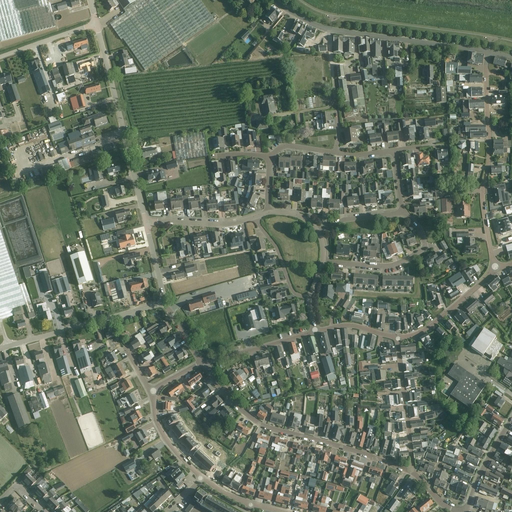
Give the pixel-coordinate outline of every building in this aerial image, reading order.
[(0,0),(0,40),(0,42),(56,27),(50,3),(47,4),(45,0),(0,0)] [(112,0),(106,5),(110,11),(120,4),(124,11),(126,13),(122,16),(110,24),(108,25),(110,28),(112,27),(121,40),(123,39),(145,70),(215,21),(200,0),(112,0)] [(58,12),(67,9),(66,3),(52,7),(53,13),(58,12)] [(277,18),(278,19),(282,13),(273,6),(269,11),(270,12),(265,17),(272,23),(277,18)] [(297,20),(291,31),(301,37),(307,26),(297,20)] [(314,36),(316,30),(306,27),(304,33),(298,45),(303,48),(307,41),(305,40),(307,37),(309,38),(310,39),(312,40),(314,39),(314,37),(314,36)] [(241,36),(245,40),(252,33),(249,30),(241,36)] [(279,32),(275,38),(280,41),(284,34),(279,32)] [(343,38),(334,37),(333,53),(343,54),(343,38)] [(345,38),(344,54),(353,55),(354,39),(345,38)] [(63,46),(65,52),(74,49),(81,47),(82,50),(87,49),(87,46),(88,45),(86,39),(63,46)] [(369,39),(358,40),(359,54),(370,53),(369,39)] [(381,41),(371,40),(371,58),(379,59),(379,56),(381,54),(381,41)] [(394,58),(394,62),(400,62),(399,43),(387,43),(388,58),(394,58)] [(48,68),(53,66),(47,50),(42,52),(48,68)] [(119,57),(122,68),(129,66),(126,56),(128,55),(127,51),(120,53),(121,57),(119,57)] [(475,64),(483,65),(484,55),(469,53),(467,64),(474,65),(475,64)] [(504,67),(506,60),(495,57),(493,64),(504,67)] [(37,59),(30,62),(32,67),(33,67),(35,71),(32,72),(41,96),(50,93),(42,69),(40,69),(39,65),(39,64),(37,59)] [(458,75),(465,75),(471,75),(471,68),(458,68),(458,64),(449,64),(449,59),(448,59),(446,59),(446,64),(445,75),(458,75)] [(80,71),(94,67),(92,61),(78,65),(80,71)] [(62,66),(67,85),(75,83),(73,75),(75,74),(72,63),(62,66)] [(341,98),(343,111),(350,110),(349,102),(349,97),(348,90),(347,90),(346,80),(345,78),(344,78),(343,66),(337,67),(339,81),(338,82),(341,98)] [(62,83),(57,69),(51,71),(56,85),(62,83)] [(360,71),(362,83),(368,82),(367,78),(372,77),(371,70),(366,70),(367,73),(366,70),(360,71)] [(0,85),(8,83),(9,87),(12,86),(11,82),(9,74),(0,76),(0,85)] [(470,83),(470,84),(482,84),(482,76),(470,75),(470,76),(465,76),(465,83),(470,83)] [(6,88),(12,104),(20,101),(15,85),(12,86),(9,87),(6,88)] [(86,95),(100,91),(98,85),(84,88),(86,95)] [(354,101),(355,108),(365,107),(362,87),(351,88),(353,101),(354,101)] [(446,103),(446,88),(435,89),(436,104),(446,103)] [(68,92),(71,104),(83,101),(80,89),(68,92)] [(466,98),(471,98),(483,97),(482,89),(471,89),(471,94),(466,94),(466,98)] [(493,98),(493,105),(504,105),(504,98),(504,97),(507,97),(507,92),(499,92),(499,96),(501,96),(501,98),(493,98)] [(261,99),(265,117),(267,116),(266,114),(276,112),(272,96),(261,99)] [(483,112),(483,109),(484,109),(484,105),(463,106),(463,114),(470,114),(469,110),(478,110),(478,112),(483,112)] [(343,111),(345,119),(354,117),(354,115),(358,114),(357,109),(343,111)] [(321,121),(331,119),(330,114),(320,115),(320,112),(314,112),(314,116),(317,116),(318,118),(320,118),(321,121)] [(94,122),(96,127),(107,123),(104,116),(101,118),(99,114),(87,119),(89,124),(94,122)] [(319,127),(317,127),(318,130),(327,129),(327,126),(331,125),(331,119),(321,121),(318,121),(319,127)] [(435,119),(424,120),(425,128),(436,126),(435,119)] [(48,125),(51,131),(63,127),(61,121),(48,125)] [(257,130),(257,131),(268,129),(267,121),(256,122),(256,127),(255,127),(255,130),(257,130)] [(91,144),(95,143),(91,133),(89,126),(78,130),(79,131),(68,135),(69,138),(66,139),(67,141),(58,144),(61,155),(70,152),(76,150),(76,151),(92,146),(91,144)] [(345,132),(345,138),(356,137),(355,130),(360,130),(359,126),(351,127),(352,131),(345,132)] [(409,126),(409,130),(404,130),(406,142),(414,141),(414,137),(414,133),(416,133),(415,126),(409,126)] [(486,132),(485,126),(466,127),(466,128),(462,128),(462,133),(466,132),(466,138),(470,137),(470,133),(486,132)] [(420,134),(421,141),(429,140),(428,129),(419,130),(419,134),(420,134)] [(7,138),(10,137),(8,130),(5,131),(5,130),(0,131),(0,141),(8,139),(7,138)] [(369,136),(370,145),(372,145),(372,146),(376,146),(375,144),(376,144),(375,136),(374,130),(367,131),(367,137),(369,136)] [(383,130),(379,130),(380,135),(375,136),(376,144),(377,144),(377,146),(381,145),(381,144),(382,144),(381,136),(384,136),(384,134),(383,133),(383,130)] [(232,138),(233,147),(240,147),(239,140),(242,140),(241,131),(237,132),(237,137),(235,137),(235,135),(234,134),(231,134),(230,135),(230,138),(232,138)] [(173,137),(177,161),(208,156),(205,132),(173,137)] [(252,137),(246,138),(247,148),(254,147),(253,140),(256,140),(255,133),(251,133),(252,137)] [(353,144),(354,147),(362,146),(362,142),(357,143),(356,137),(345,138),(346,144),(353,144)] [(225,149),(223,139),(213,140),(214,150),(225,149)] [(143,159),(158,155),(157,148),(142,152),(143,159)] [(45,177),(103,157),(101,149),(95,151),(96,152),(69,162),(67,158),(57,162),(58,164),(52,166),(52,165),(41,169),(40,170),(41,176),(44,175),(45,177)] [(445,159),(445,162),(448,161),(447,150),(437,152),(438,160),(445,159)] [(416,155),(418,167),(430,165),(429,158),(424,158),(423,157),(422,154),(416,155)] [(411,166),(411,165),(410,155),(401,157),(403,166),(408,166),(409,170),(411,170),(411,178),(416,178),(415,169),(414,166),(411,166)] [(310,168),(317,168),(317,158),(310,158),(310,161),(306,161),(306,167),(310,167),(310,168)] [(319,170),(323,171),(323,170),(329,170),(330,158),(323,158),(323,163),(320,163),(319,170)] [(333,171),(335,172),(335,173),(340,173),(341,164),(335,164),(336,159),(330,158),(329,168),(333,168),(333,171)] [(376,169),(377,174),(382,174),(382,170),(387,169),(386,161),(378,161),(379,168),(376,169)] [(167,170),(177,167),(176,162),(166,164),(167,170)] [(242,171),(249,172),(250,169),(259,169),(260,162),(248,162),(248,166),(243,165),(242,171)] [(360,168),(361,176),(366,175),(366,170),(374,169),(373,162),(364,163),(365,168),(360,168)] [(235,174),(235,177),(239,177),(238,171),(235,171),(234,163),(227,163),(228,175),(235,174)] [(497,167),(491,167),(491,174),(511,173),(511,167),(507,167),(507,166),(503,167),(503,163),(497,163),(497,167)] [(214,165),(216,178),(220,178),(220,174),(222,173),(221,164),(214,165)] [(99,165),(91,167),(93,175),(95,182),(103,180),(99,165)] [(106,168),(108,176),(113,175),(112,173),(120,171),(118,165),(110,167),(106,168)] [(157,179),(158,182),(166,180),(164,171),(160,173),(159,171),(147,174),(149,181),(157,179)] [(252,182),(261,182),(262,177),(256,176),(256,173),(249,173),(249,176),(253,176),(252,182)] [(407,184),(408,191),(418,189),(417,185),(420,185),(420,179),(411,180),(411,183),(407,184)] [(261,182),(252,182),(249,182),(248,190),(255,192),(256,188),(261,188),(261,182)] [(288,201),(288,190),(292,191),(293,183),(286,183),(286,191),(278,191),(278,199),(284,199),(284,201),(288,201)] [(500,190),(494,191),(496,204),(507,202),(506,196),(504,196),(503,190),(505,190),(505,185),(499,186),(500,190)] [(124,187),(115,189),(117,197),(125,195),(124,187)] [(301,188),(294,187),(294,195),(297,195),(297,203),(305,203),(305,200),(308,200),(309,192),(301,192),(301,188)] [(408,191),(409,197),(414,197),(414,200),(422,199),(421,193),(418,194),(418,189),(408,191)] [(248,199),(257,203),(259,197),(254,196),(255,192),(248,190),(247,193),(250,194),(248,199)] [(378,191),(379,199),(382,199),(383,205),(393,204),(392,194),(384,195),(383,191),(378,191)] [(230,202),(231,212),(236,211),(236,205),(238,204),(237,192),(234,192),(235,202),(230,202)] [(172,207),(172,211),(178,210),(176,201),(171,201),(170,196),(167,196),(168,207),(172,207)] [(182,197),(176,197),(178,210),(183,209),(183,204),(186,204),(185,196),(182,196),(182,197)] [(190,211),(195,210),(194,201),(194,198),(188,198),(188,196),(185,196),(186,204),(189,203),(190,211)] [(194,201),(195,210),(201,210),(200,205),(203,205),(204,205),(203,199),(203,196),(199,196),(200,200),(194,201)] [(155,203),(156,211),(163,210),(163,205),(168,204),(167,197),(161,198),(162,202),(155,203)] [(212,202),(213,211),(218,211),(218,205),(221,204),(220,198),(220,197),(216,197),(216,201),(212,202)] [(224,207),(225,213),(231,212),(230,202),(229,199),(224,200),(223,198),(220,198),(221,204),(221,207),(224,207)] [(419,213),(426,213),(425,208),(429,207),(429,208),(434,207),(433,198),(422,199),(422,201),(420,201),(420,205),(413,206),(413,207),(414,207),(415,213),(419,213)] [(207,206),(208,212),(213,211),(212,202),(207,202),(207,199),(203,199),(204,205),(203,205),(204,206),(207,206)] [(245,208),(249,209),(250,206),(255,208),(257,203),(248,199),(247,202),(244,201),(242,206),(245,208)] [(442,212),(442,213),(451,213),(450,199),(438,200),(438,213),(442,212)] [(469,212),(468,212),(468,208),(465,208),(465,203),(461,203),(461,208),(457,208),(458,217),(461,217),(461,218),(470,217),(469,212)] [(116,214),(118,224),(124,222),(123,219),(131,217),(129,210),(121,212),(121,213),(116,214)] [(103,231),(116,228),(113,218),(101,221),(103,231)] [(501,230),(502,234),(504,234),(504,235),(507,234),(507,233),(511,231),(511,230),(508,219),(499,222),(500,226),(501,230)] [(121,242),(123,249),(135,245),(133,238),(130,238),(130,236),(127,236),(125,230),(119,232),(120,237),(121,236),(122,239),(123,242),(121,242)] [(0,320),(14,316),(14,317),(12,317),(14,325),(17,324),(18,329),(25,327),(24,322),(22,316),(22,315),(20,307),(25,305),(28,314),(29,319),(35,317),(34,312),(24,284),(18,286),(0,231),(0,320)] [(468,238),(468,233),(457,233),(457,238),(464,238),(464,253),(477,253),(477,251),(479,251),(479,245),(474,245),(474,240),(467,240),(467,238),(468,238)] [(218,243),(218,246),(223,245),(222,239),(219,240),(218,234),(212,235),(213,244),(218,243)] [(231,235),(233,244),(245,242),(243,234),(236,235),(231,235)] [(407,243),(408,247),(416,243),(413,235),(406,238),(405,234),(400,236),(403,245),(407,243)] [(197,245),(198,247),(201,247),(201,244),(199,235),(193,236),(195,245),(197,245)] [(101,236),(88,239),(91,249),(104,246),(101,236)] [(256,244),(257,252),(266,250),(263,239),(257,240),(256,237),(249,239),(251,245),(256,244)] [(190,246),(186,247),(185,240),(176,241),(178,253),(185,251),(186,256),(192,255),(190,246)] [(445,241),(440,244),(445,251),(449,249),(445,241)] [(390,244),(394,255),(397,254),(398,255),(403,253),(399,243),(396,244),(396,242),(390,244)] [(363,243),(362,246),(361,254),(364,255),(364,258),(370,258),(370,252),(371,248),(367,248),(368,243),(363,243)] [(382,250),(386,259),(392,257),(391,256),(394,255),(390,244),(384,247),(385,249),(382,250)] [(370,258),(376,259),(377,252),(379,252),(380,245),(375,245),(374,248),(371,248),(370,252),(370,258)] [(344,256),(349,256),(350,246),(343,246),(343,247),(337,246),(337,254),(344,255),(344,256)] [(361,254),(362,246),(354,246),(354,254),(361,254)] [(429,268),(431,268),(433,267),(433,265),(432,264),(436,262),(437,265),(446,259),(442,253),(436,257),(434,252),(427,256),(428,257),(424,259),(428,267),(429,268)] [(93,282),(84,253),(69,257),(78,286),(93,282)] [(132,255),(123,258),(124,265),(129,264),(130,267),(135,265),(134,262),(141,260),(140,254),(132,255)] [(264,265),(265,267),(276,265),(274,257),(265,259),(264,254),(260,255),(261,262),(263,261),(264,265)] [(445,263),(448,267),(454,263),(451,259),(448,261),(445,263)] [(173,280),(176,280),(177,281),(188,278),(187,275),(196,272),(198,271),(196,264),(193,265),(193,262),(184,264),(186,271),(183,272),(171,275),(173,280)] [(22,268),(23,269),(25,279),(31,277),(28,267),(22,268)] [(462,274),(470,286),(474,283),(470,277),(473,274),(473,275),(476,273),(472,267),(462,274)] [(99,283),(103,282),(99,268),(94,270),(99,283)] [(239,268),(220,271),(224,293),(243,289),(239,268)] [(39,274),(44,294),(53,291),(47,271),(39,274)] [(331,279),(341,280),(342,272),(338,271),(338,274),(332,273),(331,279)] [(448,280),(453,288),(455,287),(456,288),(465,281),(460,273),(448,280)] [(500,279),(506,288),(511,284),(510,281),(507,275),(500,279)] [(490,289),(493,292),(498,288),(496,286),(497,285),(496,284),(500,280),(496,276),(487,284),(491,289),(490,289)] [(60,279),(51,282),(56,296),(70,291),(66,277),(60,279)] [(112,296),(113,302),(121,300),(128,298),(124,282),(123,280),(104,285),(107,297),(112,296)] [(146,280),(129,284),(131,292),(148,288),(146,280)] [(323,299),(332,300),(332,296),(333,296),(334,292),(336,292),(346,293),(347,285),(337,284),(336,288),(333,287),(323,286),(323,291),(324,291),(323,299)] [(433,304),(434,307),(437,306),(438,307),(443,305),(440,295),(436,296),(435,293),(436,293),(435,287),(433,287),(433,285),(428,286),(430,294),(431,298),(429,298),(430,302),(432,301),(436,300),(436,303),(433,304)] [(276,294),(277,300),(287,297),(285,290),(278,291),(277,288),(270,290),(271,296),(276,294)] [(446,290),(452,299),(459,295),(456,289),(452,291),(450,288),(446,290)] [(189,304),(191,312),(203,308),(202,304),(204,304),(205,304),(217,300),(214,293),(202,296),(203,300),(201,300),(189,304)] [(94,307),(94,308),(102,305),(99,294),(91,296),(93,304),(92,304),(93,307),(94,307)] [(486,305),(495,316),(497,314),(488,304),(494,299),(490,294),(482,301),(486,305)] [(65,305),(62,306),(63,311),(64,316),(65,316),(65,317),(68,316),(68,315),(72,314),(67,297),(63,298),(65,305)] [(464,307),(469,313),(478,305),(473,299),(469,303),(469,304),(464,307)] [(371,313),(372,307),(371,307),(372,303),(373,304),(373,301),(366,300),(365,307),(369,307),(368,312),(371,313)] [(387,303),(382,303),(382,301),(378,301),(378,303),(376,303),(376,308),(378,308),(378,310),(387,310),(387,303)] [(274,310),(277,321),(284,319),(283,315),(290,313),(290,314),(295,313),(294,305),(274,310)] [(46,306),(37,308),(39,316),(43,315),(45,321),(51,320),(49,312),(48,313),(46,306)] [(256,310),(250,312),(251,314),(247,315),(248,318),(245,319),(246,322),(245,323),(248,331),(255,329),(253,321),(259,320),(259,321),(264,320),(261,307),(256,308),(256,310)] [(455,317),(454,317),(458,322),(459,321),(462,325),(465,322),(467,325),(470,322),(461,311),(455,317)] [(352,321),(362,324),(364,319),(365,315),(354,313),(353,316),(350,315),(349,320),(352,321)] [(415,321),(418,329),(423,326),(421,322),(424,321),(421,315),(413,318),(415,321)] [(378,329),(384,329),(385,317),(378,316),(376,325),(379,325),(378,329)] [(396,331),(401,332),(401,318),(396,318),(396,317),(388,318),(389,324),(396,323),(396,331)] [(452,329),(456,333),(459,330),(450,321),(446,325),(451,331),(452,329)] [(162,335),(172,329),(168,323),(161,327),(161,328),(160,328),(160,329),(160,330),(160,331),(160,332),(162,335)] [(147,332),(149,335),(159,329),(157,326),(147,332)] [(435,332),(441,337),(445,333),(440,328),(435,332)] [(343,348),(346,366),(351,366),(348,348),(347,330),(341,331),(343,348)] [(494,340),(496,337),(484,330),(477,340),(474,338),(469,346),(472,348),(471,349),(483,356),(485,353),(492,358),(490,361),(492,362),(503,346),(494,340)] [(322,346),(323,346),(325,355),(332,353),(327,334),(321,336),(322,342),(321,342),(322,346)] [(424,344),(425,346),(432,342),(427,334),(420,338),(423,344),(424,344)] [(462,340),(457,334),(454,338),(459,343),(462,340)] [(176,336),(167,341),(171,348),(180,342),(176,336)] [(364,350),(366,337),(360,336),(359,341),(358,349),(364,350)] [(374,349),(376,337),(369,336),(366,348),(374,349)] [(139,343),(143,341),(141,338),(138,341),(136,338),(133,340),(134,342),(131,344),(133,347),(132,348),(133,350),(134,349),(134,350),(141,346),(139,343)] [(314,338),(308,339),(313,357),(306,359),(307,365),(316,362),(317,364),(322,362),(320,356),(319,356),(314,338)] [(72,344),(73,349),(74,349),(75,353),(80,370),(91,367),(86,350),(82,351),(79,342),(72,344)] [(297,354),(298,354),(295,343),(289,345),(292,356),(291,356),(293,360),(298,359),(297,354)] [(59,370),(62,377),(71,375),(70,372),(66,357),(63,358),(61,352),(62,352),(60,347),(53,349),(59,370)] [(389,356),(394,355),(394,353),(396,353),(396,347),(380,349),(380,355),(383,354),(383,355),(384,355),(384,356),(385,356),(389,356)] [(277,360),(284,358),(280,348),(274,350),(277,360)] [(175,354),(179,360),(184,357),(185,358),(185,359),(187,357),(188,356),(187,355),(188,355),(184,349),(175,354)] [(43,381),(44,385),(52,382),(51,379),(47,363),(44,364),(43,359),(42,352),(34,354),(36,361),(39,360),(40,365),(37,366),(42,381),(43,381)] [(143,365),(153,359),(149,352),(139,358),(143,365)] [(164,357),(167,361),(175,356),(172,352),(169,354),(164,357)] [(107,358),(105,359),(107,362),(106,362),(108,365),(112,363),(117,360),(118,359),(116,356),(116,357),(114,353),(113,354),(112,353),(106,356),(107,358)] [(155,362),(161,359),(163,357),(161,354),(153,359),(155,362)] [(263,367),(264,369),(270,367),(267,355),(266,355),(263,355),(263,356),(260,357),(262,364),(263,367)] [(163,357),(161,359),(166,368),(162,370),(164,374),(171,369),(170,366),(164,357),(163,357)] [(254,359),(257,369),(263,367),(262,364),(260,357),(258,358),(257,357),(254,358),(254,359)] [(321,360),(328,382),(336,379),(335,374),(336,374),(330,357),(321,360)] [(23,385),(24,390),(33,387),(32,382),(33,382),(29,367),(25,368),(22,358),(15,360),(22,385),(23,385)] [(508,362),(504,359),(502,358),(498,364),(505,368),(510,372),(511,373),(511,371),(511,359),(510,358),(508,362)] [(3,386),(5,391),(13,389),(11,383),(8,372),(6,372),(5,369),(7,368),(6,362),(0,363),(0,373),(0,374),(0,379),(2,386),(3,386)] [(108,375),(110,377),(115,375),(114,374),(117,373),(123,370),(120,364),(114,368),(115,371),(114,371),(114,370),(112,371),(111,367),(105,371),(107,375),(108,375)] [(403,365),(404,373),(412,372),(412,369),(411,364),(403,365)] [(469,409),(486,385),(455,364),(447,375),(459,383),(450,395),(469,409)] [(150,378),(158,373),(153,367),(146,371),(150,378)] [(510,372),(504,368),(504,370),(503,371),(504,372),(504,373),(505,376),(506,376),(502,382),(509,387),(511,383),(511,382),(511,373),(510,372)] [(240,377),(243,374),(244,374),(242,371),(240,369),(237,372),(235,370),(233,372),(229,374),(231,376),(230,377),(234,381),(240,377)] [(120,379),(126,376),(123,370),(117,373),(120,379)] [(375,380),(375,381),(385,380),(384,375),(385,375),(385,371),(379,372),(378,370),(360,372),(360,376),(370,375),(369,374),(371,374),(372,381),(375,380)] [(192,377),(197,382),(202,378),(201,377),(202,376),(200,373),(199,374),(198,372),(192,377)] [(240,377),(234,381),(237,386),(238,385),(239,387),(243,385),(241,383),(243,381),(247,378),(245,376),(243,374),(240,377)] [(186,381),(191,387),(197,382),(192,377),(191,378),(191,377),(187,379),(188,380),(186,381)] [(79,394),(81,399),(87,396),(85,392),(81,379),(74,382),(79,394)] [(411,388),(411,389),(415,388),(414,379),(405,380),(406,388),(411,388)] [(120,390),(121,393),(125,391),(125,392),(133,387),(129,381),(121,385),(123,388),(120,390)] [(392,388),(392,390),(401,389),(400,381),(391,382),(384,383),(384,389),(392,388)] [(174,388),(179,395),(185,391),(185,392),(188,390),(184,384),(182,385),(180,383),(174,388)] [(210,385),(201,392),(205,398),(214,391),(210,385)] [(47,398),(48,397),(49,400),(59,396),(58,394),(64,392),(62,386),(45,393),(47,398)] [(174,388),(168,392),(168,393),(167,394),(169,397),(170,396),(171,397),(175,394),(177,396),(179,395),(174,388)] [(257,399),(260,396),(256,390),(252,393),(257,399)] [(38,395),(44,409),(49,407),(44,393),(38,395)] [(416,393),(407,394),(408,403),(417,401),(416,397),(420,397),(419,393),(416,393)] [(7,398),(18,429),(30,425),(19,394),(7,398)] [(127,404),(129,408),(137,403),(132,394),(126,398),(123,399),(126,403),(128,402),(129,403),(127,404)] [(392,396),(393,406),(403,405),(402,395),(392,396)] [(192,412),(195,409),(190,402),(194,399),(191,396),(184,402),(192,412)] [(217,412),(215,409),(223,402),(218,397),(210,404),(211,405),(205,410),(211,417),(217,412)] [(501,408),(505,402),(499,397),(494,404),(501,408)] [(163,411),(173,412),(173,406),(172,406),(172,404),(164,403),(163,411)] [(265,409),(264,410),(267,412),(271,414),(274,409),(267,405),(265,409)] [(441,409),(440,408),(439,405),(434,406),(437,416),(443,411),(441,409)] [(126,415),(134,411),(132,407),(124,411),(126,415)] [(225,419),(228,421),(233,417),(231,414),(232,413),(227,407),(220,413),(225,419)] [(409,409),(411,419),(418,418),(418,412),(420,411),(420,408),(417,408),(409,409)] [(260,412),(257,416),(263,421),(267,415),(266,414),(267,412),(264,410),(265,409),(264,409),(262,412),(261,411),(260,412)] [(140,413),(139,413),(138,412),(131,416),(130,417),(134,424),(135,423),(142,418),(140,415),(141,414),(140,413)] [(433,412),(424,415),(426,421),(435,418),(433,412)] [(270,422),(277,424),(279,415),(272,413),(270,422)] [(167,422),(166,423),(168,426),(169,426),(178,422),(176,417),(178,417),(177,414),(171,415),(173,418),(167,421),(167,422)] [(288,427),(295,429),(297,422),(300,422),(302,416),(294,414),(293,418),(291,417),(288,427)] [(286,417),(279,415),(277,424),(284,426),(286,417)] [(301,426),(306,427),(307,422),(308,422),(310,417),(304,415),(301,426)] [(503,421),(497,417),(495,415),(491,421),(494,422),(493,423),(496,425),(497,424),(500,426),(503,421)] [(323,437),(328,438),(331,425),(330,424),(330,422),(331,419),(328,418),(327,421),(323,437)] [(346,428),(349,429),(350,425),(353,425),(354,420),(346,419),(347,424),(346,428)] [(202,425),(208,432),(212,429),(209,425),(210,423),(208,421),(206,422),(202,425)] [(487,425),(482,421),(476,430),(481,433),(487,425)] [(133,423),(124,428),(127,434),(136,429),(133,423)] [(178,427),(172,431),(173,433),(172,433),(175,436),(184,430),(181,426),(182,425),(181,423),(176,425),(178,427)] [(238,439),(239,439),(240,436),(241,433),(242,434),(245,427),(240,424),(236,430),(239,432),(237,434),(238,435),(237,438),(238,439)] [(308,424),(305,433),(314,435),(316,427),(316,426),(308,424)] [(396,424),(392,424),(392,433),(394,434),(393,431),(397,430),(397,432),(399,434),(406,433),(405,424),(400,425),(396,424)] [(337,440),(340,441),(341,435),(344,436),(346,429),(343,429),(344,427),(336,425),(335,429),(333,433),(334,433),(332,439),(333,439),(334,440),(336,441),(337,440)] [(245,427),(242,434),(247,436),(250,430),(245,427)] [(490,432),(485,429),(482,433),(491,440),(497,431),(492,428),(490,432)] [(145,429),(135,435),(140,443),(139,443),(141,447),(149,443),(147,440),(150,438),(149,436),(150,436),(148,433),(147,434),(145,429)] [(348,444),(353,445),(356,434),(354,433),(355,430),(351,429),(350,432),(348,437),(350,437),(348,444)] [(366,434),(365,438),(368,439),(368,440),(366,449),(371,450),(372,446),(374,438),(375,437),(375,429),(373,429),(371,437),(369,437),(370,434),(366,433),(366,434)] [(184,430),(175,436),(177,439),(178,439),(179,440),(184,436),(186,438),(190,435),(188,432),(186,433),(184,430)] [(121,438),(124,443),(134,437),(131,433),(121,438)] [(366,434),(365,434),(361,433),(357,447),(362,448),(365,438),(366,434)] [(257,450),(260,451),(264,436),(259,434),(256,443),(259,444),(257,450)] [(371,451),(378,453),(380,448),(379,448),(380,445),(379,445),(380,443),(377,442),(378,441),(379,435),(375,434),(374,438),(372,446),(371,451)] [(188,440),(182,445),(184,446),(183,447),(185,450),(194,442),(191,439),(192,437),(190,435),(186,438),(188,440)] [(260,451),(259,453),(264,455),(266,450),(264,449),(265,444),(268,445),(270,438),(264,436),(260,451)] [(477,445),(485,450),(491,441),(485,438),(482,436),(479,442),(477,445)] [(275,451),(278,452),(282,439),(276,437),(275,443),(273,442),(272,446),(276,447),(275,451)] [(470,445),(473,447),(476,442),(469,437),(466,443),(469,445),(470,445)] [(388,455),(393,457),(395,448),(400,450),(400,449),(399,445),(399,443),(399,440),(396,440),(395,439),(392,438),(391,441),(392,441),(388,455)] [(277,458),(280,459),(281,458),(284,459),(285,454),(280,452),(281,450),(282,451),(283,447),(286,448),(288,441),(282,439),(278,452),(277,458)] [(426,452),(426,453),(439,458),(441,453),(434,450),(436,445),(437,446),(439,441),(433,439),(433,441),(432,440),(430,442),(428,447),(426,452)] [(385,455),(389,442),(383,440),(380,453),(385,455)] [(194,442),(185,450),(188,452),(189,452),(190,453),(195,449),(197,451),(201,447),(198,444),(197,446),(194,442)] [(297,454),(299,454),(301,445),(294,443),(292,448),(298,450),(297,454)] [(424,449),(424,452),(426,452),(428,446),(428,445),(427,443),(426,443),(413,444),(414,450),(424,449)] [(509,447),(503,443),(499,449),(502,451),(501,454),(511,459),(511,457),(511,454),(508,452),(509,450),(508,449),(509,447)] [(299,454),(301,455),(302,451),(308,452),(309,447),(301,445),(299,454)] [(473,453),(481,458),(484,453),(473,447),(470,445),(469,445),(467,450),(462,448),(462,449),(461,452),(466,455),(466,454),(467,455),(468,452),(472,454),(473,453)] [(445,456),(458,461),(458,460),(459,456),(460,453),(461,452),(462,449),(456,446),(453,453),(447,451),(445,456)] [(316,448),(314,454),(320,455),(319,458),(319,459),(321,460),(323,450),(316,448)] [(147,456),(150,461),(154,459),(155,460),(158,458),(161,456),(157,449),(149,455),(146,450),(141,453),(145,458),(147,456)] [(200,449),(194,457),(198,461),(205,453),(200,449)] [(321,460),(321,461),(326,462),(326,463),(328,463),(329,459),(328,459),(328,457),(330,458),(331,452),(323,450),(321,460)] [(399,452),(399,462),(403,461),(403,457),(409,456),(409,451),(407,451),(400,452),(399,452)] [(205,453),(198,461),(202,464),(209,457),(205,453)] [(425,459),(437,463),(439,458),(426,453),(424,456),(426,457),(425,459)] [(500,455),(500,454),(497,453),(494,459),(501,463),(503,459),(507,461),(508,459),(504,457),(504,458),(500,455)] [(477,466),(480,461),(468,455),(466,460),(477,466)] [(340,465),(342,458),(336,456),(334,463),(339,465),(340,465)] [(209,457),(202,464),(206,468),(213,460),(209,457)] [(451,466),(455,467),(457,461),(445,457),(443,462),(451,465),(451,466)] [(340,465),(338,468),(343,470),(342,475),(345,476),(349,465),(346,464),(347,460),(347,459),(347,458),(345,458),(344,458),(344,459),(342,458),(340,465)] [(126,473),(137,467),(133,460),(122,466),(126,473)] [(213,460),(206,468),(210,472),(217,464),(213,460)] [(265,466),(273,468),(275,462),(267,460),(265,466)] [(357,463),(357,462),(354,461),(354,462),(353,462),(351,469),(351,468),(348,477),(349,477),(348,479),(345,478),(342,485),(350,488),(352,482),(353,482),(359,464),(357,463)] [(503,475),(506,469),(492,461),(489,468),(503,475)] [(359,464),(353,482),(352,484),(355,485),(358,477),(360,471),(362,472),(365,465),(359,464)] [(424,471),(433,474),(435,469),(434,468),(428,466),(425,465),(422,464),(419,470),(424,472),(424,471)] [(466,471),(473,474),(476,469),(468,465),(466,471)] [(21,481),(25,485),(32,478),(28,474),(32,471),(29,468),(23,473),(26,476),(21,481)] [(170,476),(174,480),(181,473),(177,468),(173,472),(171,470),(171,469),(166,474),(168,477),(169,477),(168,477),(170,476)] [(461,479),(466,481),(466,480),(470,481),(472,477),(458,470),(455,469),(454,472),(457,473),(457,475),(462,478),(461,479)] [(437,480),(445,483),(446,478),(448,474),(439,471),(437,480)] [(226,475),(222,482),(227,485),(234,474),(231,472),(229,477),(226,475)] [(319,480),(324,481),(326,474),(321,472),(321,475),(318,474),(317,479),(319,480)] [(496,472),(495,476),(487,472),(485,476),(485,477),(484,479),(488,480),(489,478),(492,480),(491,481),(497,484),(500,478),(501,479),(503,476),(496,472)] [(176,485),(179,488),(184,483),(183,483),(181,481),(185,477),(181,473),(174,480),(178,484),(177,485),(176,485)] [(234,474),(227,485),(233,489),(239,477),(237,476),(234,480),(232,478),(234,474)] [(390,485),(389,485),(384,493),(391,497),(396,489),(393,488),(399,478),(393,474),(390,479),(393,481),(390,485)] [(252,481),(253,477),(249,476),(247,484),(246,488),(243,487),(241,493),(242,493),(242,494),(244,495),(245,494),(248,495),(252,481)] [(25,485),(29,489),(32,486),(34,488),(43,479),(41,477),(36,482),(32,478),(25,485)] [(239,477),(233,489),(238,492),(242,484),(240,483),(242,479),(239,477)] [(258,498),(265,500),(268,485),(269,482),(270,482),(270,479),(267,478),(263,493),(260,492),(258,498)] [(310,479),(308,486),(315,488),(316,480),(310,479)] [(459,482),(452,479),(450,485),(454,486),(454,485),(457,487),(456,491),(465,496),(468,486),(459,482)] [(443,489),(447,491),(450,484),(445,483),(437,480),(436,480),(434,485),(443,488),(443,489)] [(248,495),(254,497),(256,491),(252,490),(255,482),(252,481),(248,495)] [(326,488),(335,491),(336,485),(328,482),(326,488)] [(402,496),(406,499),(410,492),(412,493),(415,495),(417,491),(415,489),(417,487),(411,483),(406,489),(407,490),(402,496)] [(285,490),(286,486),(283,485),(280,497),(277,496),(276,502),(282,504),(284,498),(284,495),(285,493),(285,490)] [(493,497),(496,498),(498,492),(496,491),(490,488),(482,485),(479,490),(480,490),(479,493),(487,496),(487,495),(493,497)] [(33,493),(37,497),(44,490),(40,486),(33,493)] [(161,494),(167,500),(172,495),(166,490),(163,492),(158,487),(156,489),(161,494)] [(511,497),(511,491),(504,487),(501,493),(511,499),(511,497)] [(37,497),(41,501),(44,497),(46,499),(49,497),(53,493),(51,490),(47,493),(44,490),(37,497)] [(305,493),(305,491),(301,490),(299,498),(300,498),(299,502),(294,501),(293,504),(295,504),(294,507),(301,509),(305,493)] [(45,505),(49,509),(56,502),(52,498),(57,493),(55,491),(53,493),(49,497),(51,499),(45,505)] [(233,511),(234,511),(227,508),(226,509),(224,508),(225,506),(218,503),(217,504),(215,503),(216,501),(209,497),(208,498),(206,497),(207,496),(201,491),(195,499),(199,502),(198,504),(197,503),(196,503),(201,507),(200,507),(203,509),(203,508),(204,506),(204,507),(213,511),(233,511)] [(157,498),(162,504),(167,500),(161,494),(157,498)] [(313,511),(315,511),(319,511),(324,496),(320,495),(319,497),(317,506),(315,506),(313,511)] [(357,501),(366,506),(369,500),(360,495),(357,501)] [(324,496),(319,511),(326,511),(327,509),(327,508),(328,504),(325,504),(327,496),(324,496)] [(84,511),(85,511),(88,511),(90,511),(79,498),(75,501),(78,505),(75,508),(79,511),(84,511)] [(152,503),(158,509),(162,504),(157,498),(152,503)] [(484,511),(488,511),(489,510),(491,511),(490,511),(494,511),(494,508),(495,504),(476,498),(474,506),(485,509),(484,511)] [(11,503),(19,510),(21,508),(23,510),(27,506),(22,502),(20,504),(15,499),(11,503)] [(53,511),(59,507),(61,509),(65,504),(64,502),(63,503),(59,499),(56,502),(49,509),(52,511),(53,511)] [(417,508),(420,511),(422,511),(426,510),(428,511),(431,508),(430,507),(433,504),(429,499),(417,508)] [(149,509),(151,511),(154,511),(158,509),(152,503),(150,500),(144,506),(148,510),(149,509)] [(11,510),(8,511),(20,511),(19,511),(19,510),(11,503),(7,507),(11,510)]
